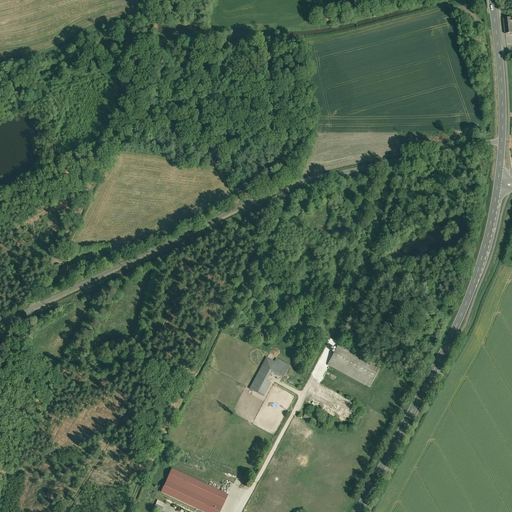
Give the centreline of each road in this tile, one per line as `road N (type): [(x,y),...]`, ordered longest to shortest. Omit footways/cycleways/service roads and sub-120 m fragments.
road 1 (unclassified): [(500,141),(279,186),(0,323)]
road 2 (track): [(0,378),(150,71),(154,36)]
road 3 (primary): [(358,511),(464,308),(497,183)]
road 4 (unclassified): [(240,511),(331,344)]
road 5 (primary): [(500,141),(492,0)]
